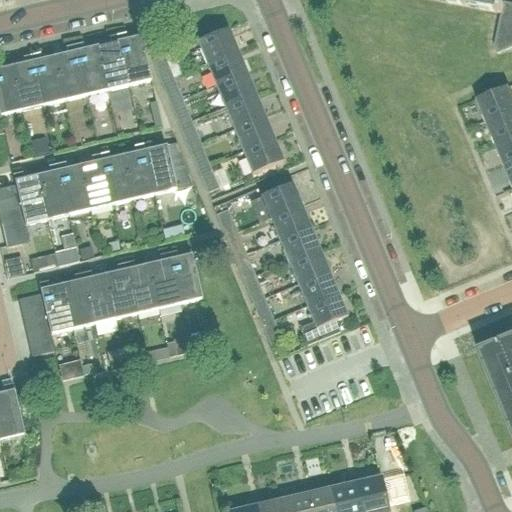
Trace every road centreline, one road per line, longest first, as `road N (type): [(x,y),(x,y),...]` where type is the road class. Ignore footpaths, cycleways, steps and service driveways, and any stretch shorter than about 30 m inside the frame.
road 1 (residential): [(407,338),(268,0)]
road 2 (residential): [(493,511),(475,466),(438,416),(407,338)]
